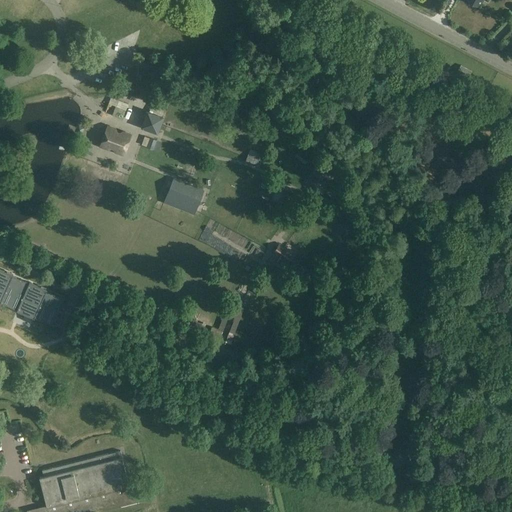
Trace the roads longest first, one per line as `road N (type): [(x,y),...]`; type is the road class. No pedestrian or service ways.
road 1 (residential): [(486,484),(298,427),(148,318),(0,244)]
road 2 (residential): [(244,68),(229,60),(191,76),(117,58),(67,81),(47,64)]
road 3 (tertiary): [(511,68),(386,0)]
